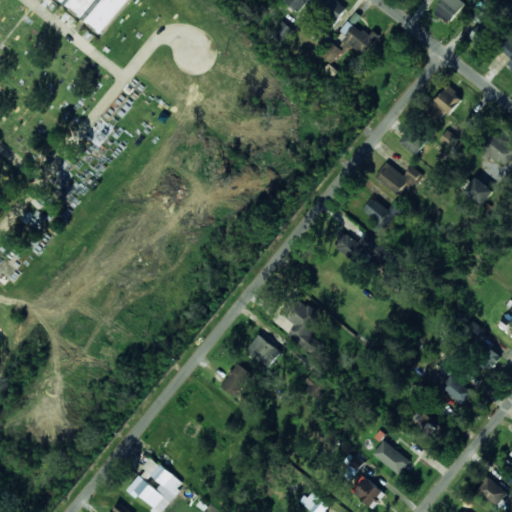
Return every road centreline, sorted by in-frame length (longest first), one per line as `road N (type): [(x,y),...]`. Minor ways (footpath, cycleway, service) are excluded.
road 1 (residential): [(74,511),(447,53)]
road 2 (residential): [(511,106),(382,0)]
road 3 (residential): [(420,511),(511,400)]
